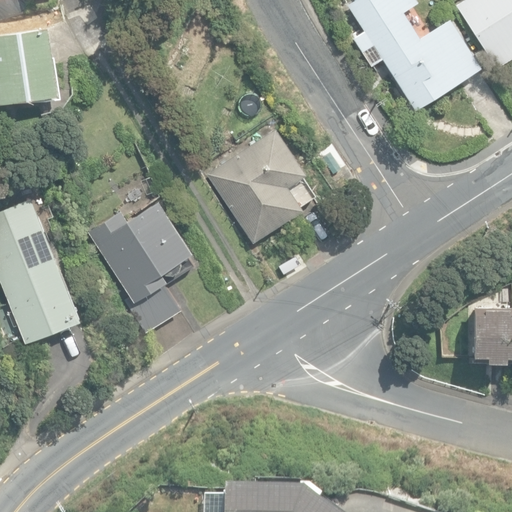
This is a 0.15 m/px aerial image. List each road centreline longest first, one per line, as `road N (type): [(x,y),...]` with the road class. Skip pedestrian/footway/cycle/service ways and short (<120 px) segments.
road 1 (tertiary): [(13,511),(117,428),(274,326)]
road 2 (residential): [(511,426),(382,395),(327,367),(274,326)]
road 3 (residential): [(411,220),(270,0)]
road 4 (tertiary): [(274,326),(411,220)]
